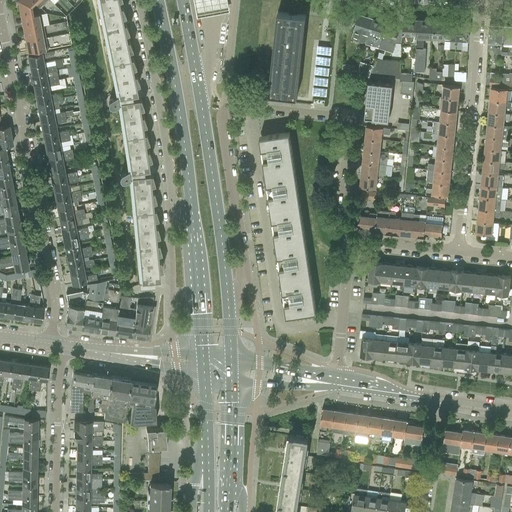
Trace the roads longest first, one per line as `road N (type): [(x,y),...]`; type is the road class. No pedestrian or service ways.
road 1 (residential): [(228,303),(244,271),(221,129),(230,108),(348,118),(338,225),(353,245)]
road 2 (residential): [(3,30),(54,294),(54,345)]
road 3 (primary): [(228,303),(181,0)]
road 4 (residential): [(455,254),(478,0)]
road 5 (residential): [(135,0),(169,196),(188,209)]
road 6 (primary): [(156,0),(179,110),(188,209)]
road 7 (residential): [(54,511),(65,346)]
road 8 (primary): [(188,209),(202,355)]
road 9 (residential): [(336,383),(353,245)]
